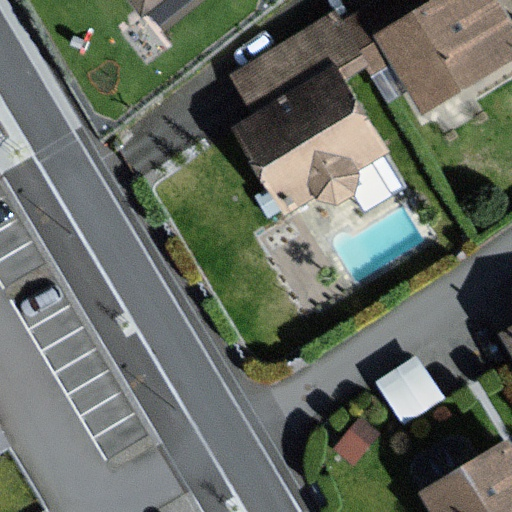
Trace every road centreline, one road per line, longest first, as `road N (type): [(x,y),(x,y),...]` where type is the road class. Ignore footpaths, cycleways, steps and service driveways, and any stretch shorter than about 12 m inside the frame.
road 1 (residential): [(0,43),(241,445)]
road 2 (residential): [(511,258),(241,445)]
